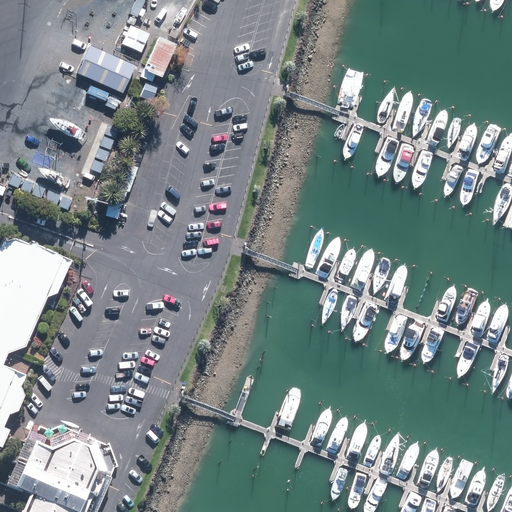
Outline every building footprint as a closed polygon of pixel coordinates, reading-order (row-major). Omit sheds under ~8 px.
[(119,44),(139,53),(147,35),(127,26),(119,44)] [(173,39),(177,33),(170,29),(166,35),(173,39)] [(152,76),(159,78),(172,45),(154,38),(137,77),(149,82),(152,76)] [(76,74),(121,93),(133,66),(88,47),(76,74)] [(139,97),(150,101),(152,96),(153,94),(154,91),(155,86),(144,82),(139,97)] [(121,101),(108,96),(103,107),(116,113),(121,101)] [(113,138),(116,129),(106,125),(103,135),(113,138)] [(108,150),(111,140),(102,137),(98,146),(108,150)] [(103,162),(107,152),(97,149),(94,158),(103,162)] [(99,173),(103,164),(93,160),(89,170),(99,173)] [(21,179),(12,175),(7,184),(17,188),(21,179)] [(62,178),(59,184),(76,192),(79,186),(62,178)] [(33,185),(23,181),(19,190),(28,194),(33,185)] [(44,189),(35,185),(31,195),(40,199),(44,189)] [(55,205),(59,196),(47,191),(43,200),(55,205)] [(71,201),(61,197),(57,206),(67,211),(71,201)] [(104,216),(115,219),(119,204),(108,201),(104,216)] [(6,243),(0,240),(0,428),(1,426),(6,413),(15,410),(23,394),(19,385),(23,374),(1,365),(6,353),(16,350),(21,347),(24,346),(25,343),(44,297),(54,293),(67,260),(42,250),(14,238),(6,243)] [(69,443),(48,453),(22,443),(3,488),(26,499),(23,506),(19,511),(99,511),(112,481),(95,475),(86,450),(69,443)]
